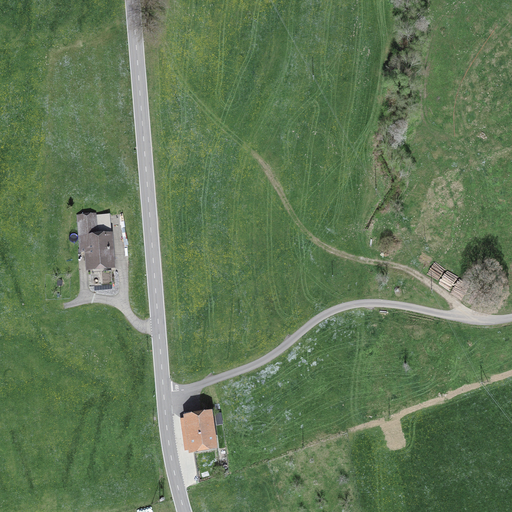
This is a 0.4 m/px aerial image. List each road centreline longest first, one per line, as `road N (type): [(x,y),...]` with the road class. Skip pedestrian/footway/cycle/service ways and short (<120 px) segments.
road 1 (tertiary): [(132,0),(165,413),(184,511)]
road 2 (track): [(163,391),(254,364),(324,314),(357,303),(471,320),(511,317)]
road 3 (track): [(471,320),(407,269),(310,238),(266,164)]
road 4 (track): [(157,327),(135,322),(123,305),(115,217)]
